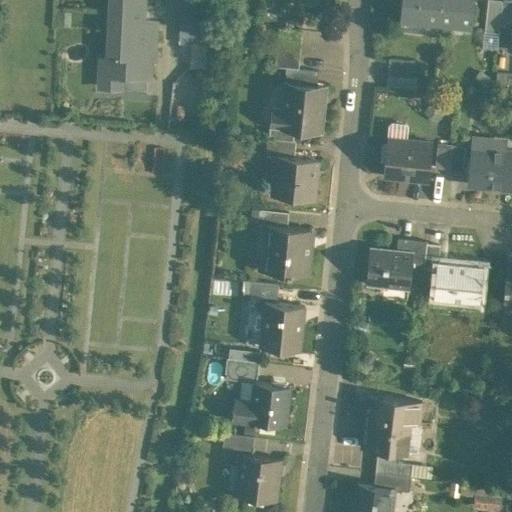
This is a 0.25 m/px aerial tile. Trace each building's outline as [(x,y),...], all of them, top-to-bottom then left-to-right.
[(110,0),(110,19),(143,20),(144,0),(110,0)] [(194,0),(181,0),(179,42),(197,43),(198,20),(193,19),(194,0)] [(441,0),(401,0),(400,15),(440,19),(441,0)] [(473,0),(441,0),(440,19),(472,22),(473,0)] [(501,0),(487,0),(484,30),(499,32),(501,0)] [(511,23),(511,0),(502,0),(500,23),(511,24),(511,23)] [(143,20),(110,19),(108,54),(108,55),(148,57),(154,58),(156,21),(143,20)] [(302,28),(279,26),(277,39),(301,41),(302,28)] [(484,30),(482,50),(497,52),(499,32),(484,30)] [(301,41),(277,39),(276,51),(300,54),(301,41)] [(300,54),(276,51),(275,65),(290,66),(299,67),(300,54)] [(148,57),(108,55),(108,54),(102,54),(101,75),(119,76),(147,78),(149,78),(150,62),(148,62),(148,57)] [(414,61),(390,59),(389,73),(413,75),(414,61)] [(299,67),(290,66),(289,81),(317,84),(318,69),(299,67)] [(511,72),(497,71),(494,95),(511,97),(511,72)] [(413,75),(389,73),(388,85),(412,87),(413,75)] [(101,75),(101,87),(119,88),(119,76),(101,75)] [(147,78),(119,76),(119,88),(147,90),(147,78)] [(289,81),(285,80),(282,106),(275,105),(273,124),(273,125),(280,126),(295,127),(321,130),(323,111),(319,110),(321,86),(325,86),(326,84),(317,84),(289,81)] [(405,123),(391,121),(388,124),(387,136),(383,174),(429,178),(433,140),(407,138),(408,126),(405,123)] [(295,127),(280,126),(273,125),(273,124),(269,124),(268,136),(293,139),(295,127)] [(472,145),(506,149),(507,137),(473,134),(472,145)] [(293,139),(268,136),(266,153),(282,154),(294,156),(296,139),(293,139)] [(451,143),(437,142),(435,166),(449,167),(451,143)] [(465,145),(451,143),(449,167),(463,169),(465,145)] [(511,149),(506,149),(472,145),(468,182),(511,186),(511,149)] [(294,156),(282,154),(278,194),(314,198),(316,178),(314,178),(316,158),(294,156)] [(289,211),(261,208),(259,223),(272,225),(272,224),(287,225),(289,211)] [(287,225),(272,224),(272,225),(268,268),(262,267),(262,268),(307,273),(311,228),(287,225)] [(396,249),(370,246),(366,281),(410,285),(411,275),(414,238),(398,236),(396,249)] [(427,239),(414,238),(411,275),(423,276),(427,239)] [(440,244),(427,242),(424,267),(436,269),(437,261),(438,261),(440,244)] [(438,261),(437,261),(436,269),(434,297),(465,300),(479,301),(483,265),(438,261)] [(511,267),(506,267),(503,303),(511,303),(511,267)] [(278,282),(251,279),(250,294),(277,296),(278,282)] [(465,300),(434,297),(433,308),(458,310),(465,300)] [(301,304),(266,300),(261,345),(299,349),(302,319),(299,318),(301,304)] [(228,347),(227,356),(259,360),(261,351),(228,347)] [(259,360),(227,356),(225,372),(257,376),(259,360)] [(289,385),(255,381),(255,385),(253,401),(236,399),(235,399),(233,418),(284,425),(289,385)] [(238,383),(236,399),(253,401),(255,385),(238,383)] [(422,400),(368,394),(362,446),(378,448),(400,450),(404,420),(420,422),(422,400)] [(254,435),(224,431),(223,445),(253,449),(254,435)] [(378,448),(377,458),(399,460),(400,450),(378,448)] [(280,457),(242,453),(237,494),(275,499),(280,457)] [(377,458),(375,471),(411,475),(412,462),(399,460),(377,458)] [(411,475),(375,471),(373,484),(391,486),(391,487),(409,489),(411,475)] [(373,484),(358,482),(354,511),(387,511),(391,487),(391,486),(373,484)] [(500,487),(474,484),(473,493),(479,494),(477,503),(491,505),(490,511),(500,511),(502,497),(499,497),(500,487)]
